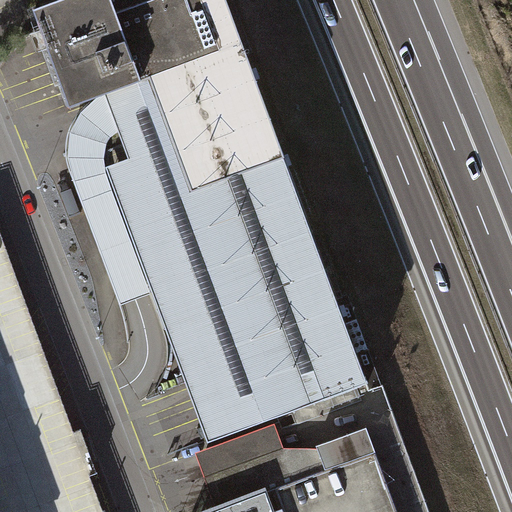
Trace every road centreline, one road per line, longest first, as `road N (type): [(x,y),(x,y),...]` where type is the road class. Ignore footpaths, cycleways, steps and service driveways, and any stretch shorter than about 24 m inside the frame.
road 1 (unknown): [(146,480),(277,439),(260,393),(151,118),(120,115),(96,128),(95,149),(153,337),(154,366),(122,418)]
road 2 (motorway): [(333,0),(511,446)]
road 3 (residential): [(0,127),(136,511)]
road 4 (motorway): [(499,259),(393,0)]
